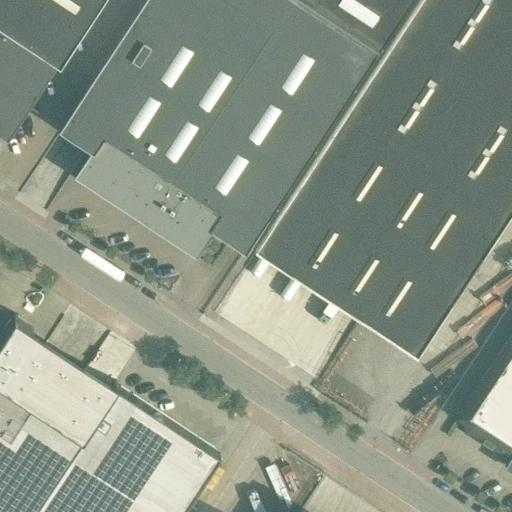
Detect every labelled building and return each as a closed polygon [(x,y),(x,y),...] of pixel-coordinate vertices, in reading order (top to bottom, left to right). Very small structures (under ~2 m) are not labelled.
[(0,0),(0,20),(58,59),(97,0),(0,0)] [(141,0),(58,127),(91,148),(75,172),(195,252),(211,228),(244,249),(408,0),(141,0)] [(511,206),(511,0),(416,0),(254,246),(257,248),(279,214),(382,282),(360,316),(416,352),(511,206)] [(0,20),(0,133),(7,138),(58,59),(0,20)] [(0,511),(178,511),(218,451),(114,380),(111,384),(79,433),(15,390),(46,341),(30,331),(32,327),(13,314),(1,332),(0,333),(0,511)] [(511,330),(478,380),(489,387),(485,393),(476,387),(467,400),(476,406),(473,411),(475,413),(464,430),(507,458),(503,463),(511,468),(511,330)]
